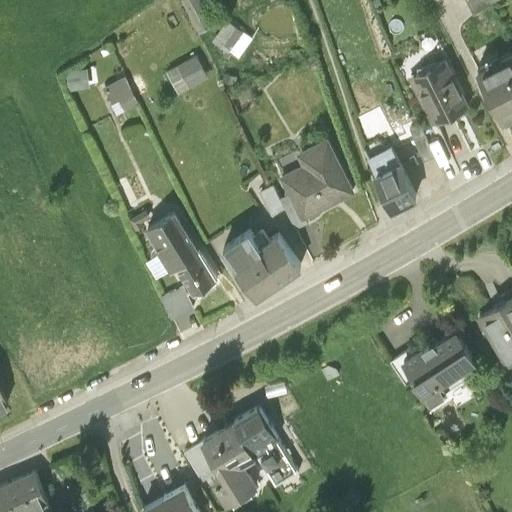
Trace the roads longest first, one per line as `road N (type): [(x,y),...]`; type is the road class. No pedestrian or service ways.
road 1 (secondary): [(0,460),(226,349),(511,189)]
road 2 (track): [(304,0),(394,258)]
